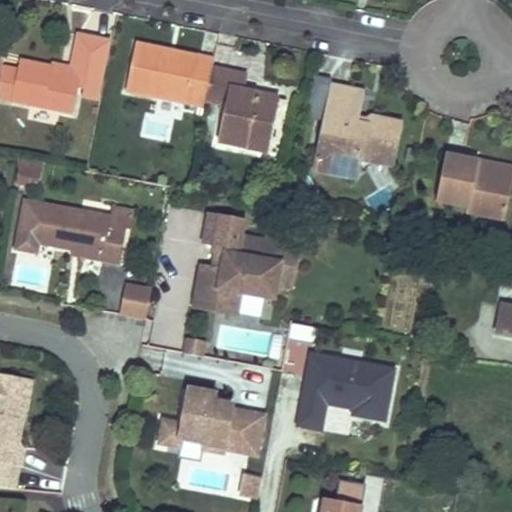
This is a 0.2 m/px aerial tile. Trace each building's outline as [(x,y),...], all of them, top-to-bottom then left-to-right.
[(99,101),(112,41),(80,34),(74,64),(71,78),(52,75),(54,67),(25,62),(22,71),(2,67),(0,77),(0,96),(77,112),(80,96),(99,101)] [(159,47),(139,43),(131,86),(209,102),(210,95),(216,68),(218,58),(201,55),(200,64),(158,56),(159,47)] [(201,55),(159,47),(158,56),(200,64),(201,55)] [(71,78),(74,64),(55,60),(54,67),(52,75),(71,78)] [(250,75),(216,68),(210,95),(233,101),(225,139),(270,148),(279,99),(246,91),(250,75)] [(335,154),(333,163),(360,169),(362,156),(395,162),(403,120),(373,114),(372,122),(358,119),(364,88),(318,79),(311,112),(326,115),(319,151),(335,154)] [(335,154),(319,151),(317,160),(333,163),(335,154)] [(507,219),(511,194),(511,168),(448,156),(439,199),(471,205),(470,212),(507,219)] [(18,158),(15,174),(31,178),(35,161),(18,158)] [(119,217),(120,213),(86,206),(83,220),(117,227),(119,217)] [(125,274),(132,236),(116,232),(117,227),(83,220),(33,211),(23,259),(45,263),(47,253),(75,258),(110,265),(109,270),(125,274)] [(244,236),(247,219),(212,212),(206,244),(216,246),(215,252),(219,252),(216,266),(204,264),(197,299),(220,304),(223,289),(242,293),(277,299),(280,285),(296,288),(304,248),(284,244),(284,239),(268,236),(267,241),(244,236)] [(136,237),(139,222),(134,219),(119,217),(117,227),(116,232),(132,236),(133,236),(136,237)] [(110,265),(75,258),(74,264),(109,270),(110,265)] [(152,290),(128,286),(123,314),(126,315),(147,319),(152,290)] [(220,304),(197,299),(197,306),(238,314),(242,293),(223,289),(220,304)] [(202,357),(205,343),(189,339),(185,353),(202,357)] [(389,422),(398,371),(314,357),(311,380),(315,380),(314,390),(309,389),(302,429),(326,433),(331,406),(358,411),(357,417),(389,422)] [(24,418),(32,379),(0,373),(0,484),(16,487),(21,467),(23,467),(26,451),(18,439),(20,428),(16,423),(17,416),(22,417),(24,418)] [(214,403),(215,395),(190,390),(188,398),(214,403)] [(241,454),(249,414),(232,411),(233,407),(221,404),(219,412),(212,411),(214,403),(188,398),(183,426),(165,422),(161,444),(180,448),(181,441),(204,446),(204,450),(223,454),(224,450),(241,454)] [(219,412),(221,404),(214,403),(212,411),(219,412)] [(256,456),(264,417),(249,414),(241,454),(256,456)] [(263,476),(244,472),(240,494),(259,498),(263,476)] [(363,511),(365,507),(382,510),(387,481),(369,478),(367,488),(342,483),(338,503),(327,501),(324,511),(363,511)]
